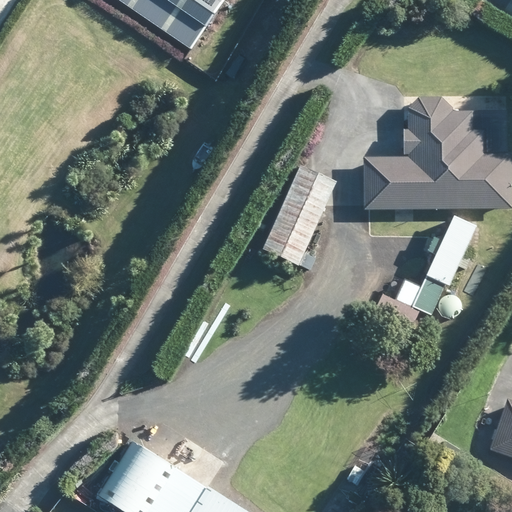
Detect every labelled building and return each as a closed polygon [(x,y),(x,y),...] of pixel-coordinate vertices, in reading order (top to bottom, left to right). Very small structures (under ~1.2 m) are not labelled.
[(226,0),(119,0),(191,50),(226,0)] [(450,208),(511,207),(511,152),(487,153),(487,129),(475,129),(474,111),(454,111),(454,107),(443,96),(420,97),(409,108),(409,129),(405,130),(405,154),(409,154),(410,156),(364,157),(365,210),(450,208)] [(264,249),(310,270),(316,258),(304,252),(337,182),(302,166),(264,249)] [(464,254),(478,227),(457,216),(444,241),(435,237),(429,251),(437,255),(418,294),(411,307),(400,302),(384,294),(372,317),(409,336),(422,311),(431,315),(447,284),(450,285),(460,265),(466,268),(471,258),(464,254)] [(490,449),(511,456),(511,401),(506,399),(491,444),(490,449)] [(244,511),(167,463),(134,442),(100,495),(126,511),(244,511)]
